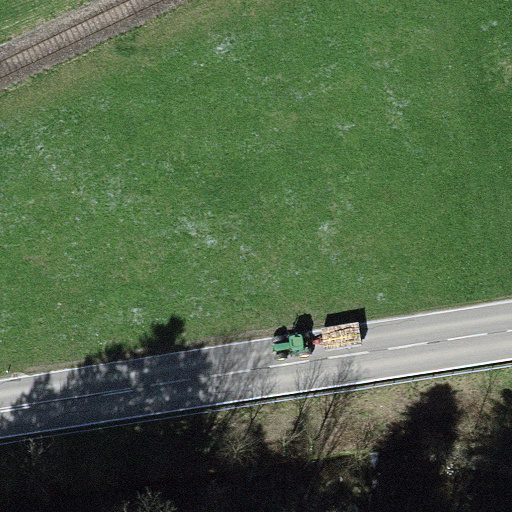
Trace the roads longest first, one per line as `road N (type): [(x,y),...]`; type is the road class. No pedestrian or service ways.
road 1 (secondary): [(511,330),(0,408)]
road 2 (track): [(501,331),(436,0)]
